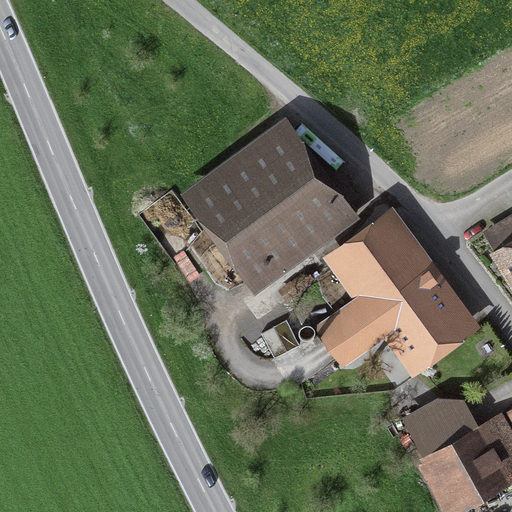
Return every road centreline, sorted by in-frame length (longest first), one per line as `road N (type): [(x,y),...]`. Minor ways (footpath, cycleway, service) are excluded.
road 1 (primary): [(0,29),(214,511)]
road 2 (residential): [(433,228),(352,145),(178,0)]
road 3 (residential): [(511,334),(433,228)]
